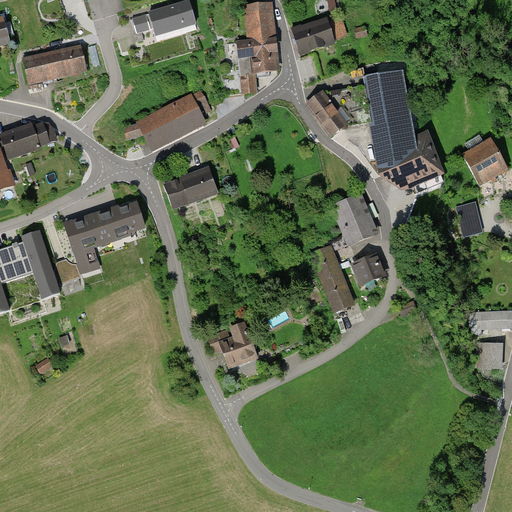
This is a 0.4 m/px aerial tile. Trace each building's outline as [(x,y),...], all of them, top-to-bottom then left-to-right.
[(189,2),(131,20),(136,35),(152,31),(155,39),(196,26),(189,2)] [(280,72),(272,4),(243,8),(250,75),(280,72)] [(0,50),(13,47),(4,17),(0,18),(0,50)] [(327,19),(292,29),(299,56),(334,46),(327,19)] [(80,47),(22,60),(28,86),(86,74),(80,47)] [(404,72),(365,77),(373,141),(412,136),(404,72)] [(322,94),(305,105),(328,139),(344,128),(322,94)] [(189,96),(134,125),(148,152),(203,124),(189,96)] [(45,122),(0,137),(0,139),(8,162),(54,146),(45,122)] [(442,177),(428,134),(379,150),(393,192),(442,177)] [(481,136),(467,143),(470,151),(485,144),(481,136)] [(490,142),(462,157),(478,187),(506,172),(490,142)] [(0,189),(13,185),(0,149),(0,189)] [(208,169),(163,185),(173,212),(218,196),(208,169)] [(125,190),(61,235),(81,262),(145,217),(125,190)] [(378,235),(361,194),(329,208),(346,248),(378,235)] [(483,232),(476,202),(442,210),(449,240),(483,232)] [(59,292),(39,231),(22,237),(41,298),(59,292)] [(22,243),(0,249),(0,282),(1,284),(32,274),(22,243)] [(355,304),(331,245),(308,254),(332,313),(355,304)] [(375,255),(351,265),(362,289),(385,278),(375,255)] [(511,328),(511,309),(474,310),(474,329),(511,328)] [(244,322),(206,338),(220,373),(258,357),(244,322)] [(484,342),(481,368),(502,371),(506,345),(484,342)] [(38,364),(40,372),(53,368),(50,360),(38,364)]
